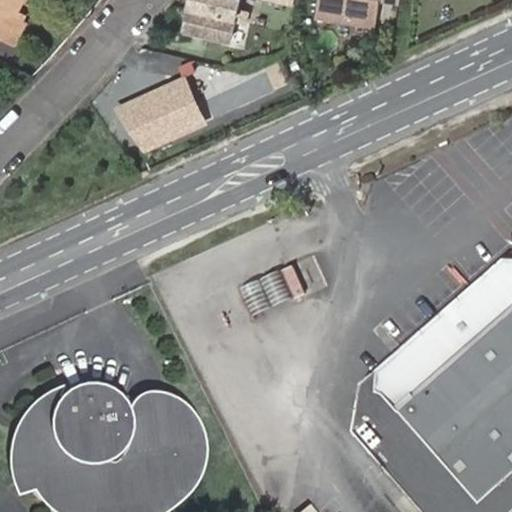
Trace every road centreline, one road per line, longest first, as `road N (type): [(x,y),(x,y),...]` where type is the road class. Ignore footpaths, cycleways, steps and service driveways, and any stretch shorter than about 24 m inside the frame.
road 1 (secondary): [(511,52),(2,286)]
road 2 (residential): [(141,0),(0,153)]
